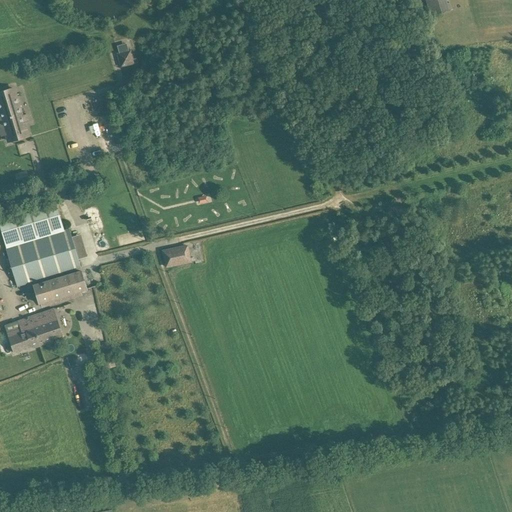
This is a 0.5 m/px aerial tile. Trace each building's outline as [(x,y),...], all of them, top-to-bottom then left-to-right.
[(425,0),(430,16),(451,9),(448,0),(425,0)] [(118,54),(121,67),(137,62),(136,58),(133,59),(130,50),(118,54)] [(7,134),(9,141),(24,137),(23,135),(27,133),(24,123),(29,122),(26,114),(21,116),(13,88),(0,91),(0,111),(2,118),(0,118),(0,129),(2,136),(7,134)] [(16,176),(19,184),(28,180),(26,173),(16,176)] [(61,224),(55,204),(0,220),(0,230),(3,241),(61,224)] [(80,267),(68,229),(5,248),(17,286),(80,267)] [(162,250),(165,265),(190,260),(186,244),(162,250)] [(33,285),(38,303),(86,288),(81,271),(33,285)] [(20,328),(17,329),(7,333),(14,353),(31,347),(31,348),(60,338),(57,329),(50,309),(18,321),(20,328)] [(100,353),(104,369),(115,366),(111,350),(100,353)]
